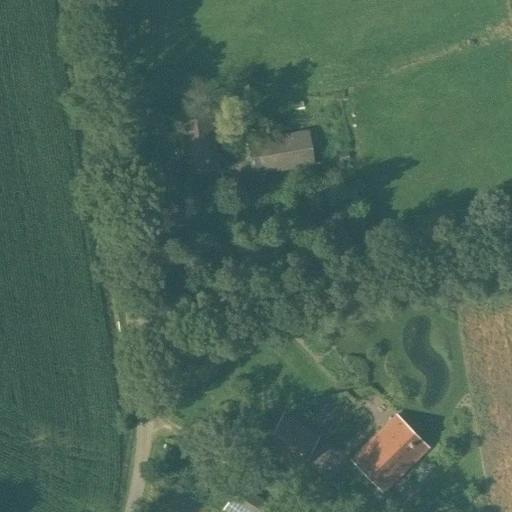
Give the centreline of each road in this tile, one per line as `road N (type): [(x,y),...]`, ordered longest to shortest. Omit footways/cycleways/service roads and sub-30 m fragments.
road 1 (unclassified): [(133,323),(511,222)]
road 2 (unclassified): [(133,323),(80,0)]
road 3 (unclassified): [(130,511),(144,430),(133,323)]
